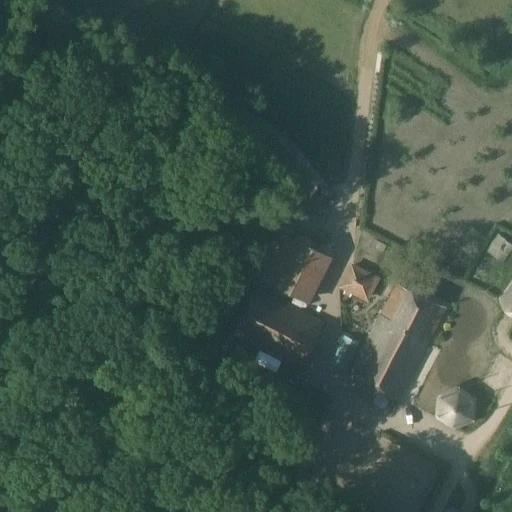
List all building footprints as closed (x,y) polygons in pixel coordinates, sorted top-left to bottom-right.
[(327,256),(266,225),(243,268),(305,300),(327,256)] [(380,277),(350,263),(338,287),(368,302),(380,277)] [(511,269),(510,268),(497,287),(502,297),(511,304),(511,269)] [(397,285),(350,376),(397,400),(444,309),(397,285)] [(255,288),(234,334),(234,335),(300,368),(322,322),(255,288)] [(449,381),(435,401),(459,418),(473,398),(449,381)] [(401,409),(396,419),(415,430),(421,420),(401,409)]
